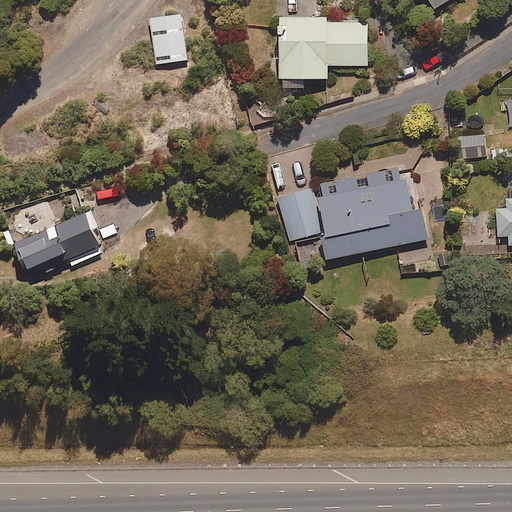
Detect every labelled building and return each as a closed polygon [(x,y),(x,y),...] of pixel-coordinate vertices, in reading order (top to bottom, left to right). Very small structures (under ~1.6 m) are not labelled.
[(156,63),(187,58),(181,12),(150,16),(156,63)] [(326,20),(326,14),(278,14),(278,86),(303,86),(303,76),(327,76),(327,64),(367,64),(367,20),(326,20)] [(456,157),(485,155),(484,134),(455,135),(456,157)] [(422,206),(412,208),(403,164),(334,178),(312,183),(313,187),(278,194),(287,239),(320,233),(325,258),(428,237),(422,206)] [(511,193),(507,194),(508,206),(496,207),(498,236),(509,235),(510,244),(511,243),(511,193)] [(96,238),(91,227),(98,225),(90,208),(14,242),(25,267),(64,249),(71,265),(102,251),(96,238)]
